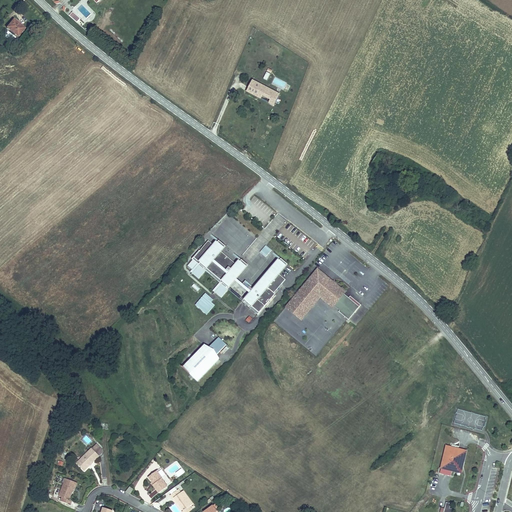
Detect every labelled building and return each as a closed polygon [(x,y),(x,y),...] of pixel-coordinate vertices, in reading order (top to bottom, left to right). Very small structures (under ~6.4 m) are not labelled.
[(73,11),(69,15),(77,22),(81,18),(73,11)] [(23,28),(12,19),(6,26),(16,35),(23,28)] [(276,80),(273,85),(280,89),(283,83),(276,80)] [(257,83),(252,93),(277,107),(283,97),(257,83)] [(209,240),(195,257),(199,260),(191,269),(193,271),(192,272),(199,277),(207,267),(221,280),(214,289),(215,290),(215,291),(221,297),(230,287),(259,312),(275,293),(274,292),(271,290),(279,281),(282,283),(286,279),(279,273),(261,294),(260,293),(256,298),(251,293),(234,279),(235,277),(244,266),(239,262),(238,264),(209,240)] [(260,252),(266,257),(272,250),(266,245),(260,252)] [(253,292),(251,293),(256,298),(260,293),(261,294),(279,273),(278,273),(285,264),(280,260),(253,292)] [(299,288),(294,295),(295,296),(286,307),(293,313),(296,310),(302,309),(306,312),(310,307),(311,308),(317,302),(316,300),(319,296),(322,296),(322,299),(324,301),(325,300),(329,303),(328,304),(332,308),(333,307),(337,302),(343,302),(346,304),(339,312),(347,319),(348,320),(359,307),(349,298),(344,294),(347,291),(342,287),(341,289),(337,285),(338,284),(334,280),(333,282),(330,286),(325,282),(325,281),(325,280),(325,279),(324,278),(323,277),(325,275),(318,269),(301,289),(299,288)] [(325,275),(323,277),(324,278),(325,279),(325,280),(325,281),(325,282),(330,286),(333,282),(325,275)] [(253,292),(235,277),(234,279),(251,293),(253,292)] [(279,281),(271,290),(274,292),(282,283),(279,281)] [(207,313),(215,304),(204,294),(195,304),(207,313)] [(350,296),(349,298),(359,307),(361,305),(350,296)] [(337,302),(333,307),(339,312),(346,304),(343,302),(337,302)] [(296,310),(293,313),(300,319),(306,312),(302,309),(296,310)] [(197,382),(218,360),(215,357),(226,345),(218,338),(207,349),(204,346),(183,368),(197,382)] [(89,444),(92,441),(86,435),(83,438),(89,444)] [(82,470),(97,456),(92,451),(97,447),(94,443),(77,460),(80,463),(78,466),(82,470)] [(461,472),(466,451),(445,446),(439,472),(446,474),(447,468),(452,470),(461,472)] [(164,469),(172,480),(185,472),(176,460),(164,469)] [(160,469),(149,478),(154,485),(153,486),(158,493),(167,487),(161,479),(166,476),(160,469)] [(62,481),(57,497),(61,498),(63,499),(61,503),(69,506),(70,501),(69,500),(74,485),(62,481)] [(177,492),(169,497),(171,500),(173,498),(182,511),(188,506),(191,504),(183,492),(179,494),(177,492)] [(451,511),(452,509),(450,509),(451,504),(445,503),(442,511),(451,511)]
